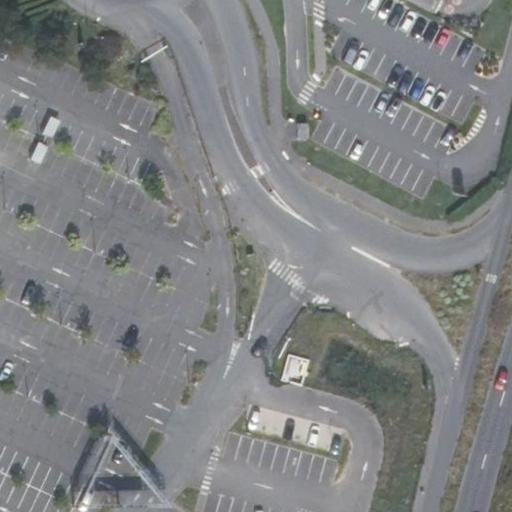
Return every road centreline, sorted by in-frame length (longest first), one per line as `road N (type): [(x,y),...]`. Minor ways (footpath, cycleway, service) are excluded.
road 1 (tertiary): [(152,0),(190,48),(228,162),(252,198),(329,235)]
road 2 (tertiary): [(329,235),(267,164),(223,0)]
road 3 (tertiary): [(365,252),(412,304),(456,404)]
road 4 (tertiary): [(505,221),(442,258),(411,262),(365,252)]
road 5 (primary): [(511,375),(468,511)]
